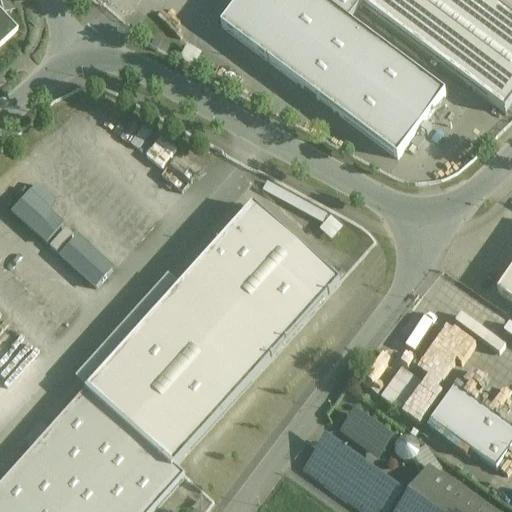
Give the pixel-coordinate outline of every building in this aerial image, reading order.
[(350,25),(333,13),(314,0),(243,0),(221,29),(398,161),(446,97),(350,25)] [(362,10),(348,0),(342,0),(333,13),(350,25),(362,10)] [(348,0),(362,10),(506,117),(511,109),(511,22),(482,0),(348,0)] [(0,48),(17,33),(3,18),(0,7),(0,48)] [(183,190),(202,168),(185,152),(165,175),(183,190)] [(59,256),(78,235),(49,209),(56,202),(37,185),(11,214),(59,256)] [(340,287),(254,209),(88,394),(175,472),(340,287)] [(81,237),(62,259),(99,291),(118,269),(81,237)] [(511,277),(500,295),(511,303),(511,277)] [(442,303),(487,336),(494,327),(511,339),(511,322),(457,282),(442,303)] [(422,387),(402,372),(381,402),(402,416),(422,387)] [(511,452),(511,433),(455,392),(430,426),(497,474),(511,452)] [(175,472),(88,394),(0,493),(0,511),(157,511),(185,481),(175,472)] [(344,432),(384,461),(399,439),(360,411),(344,432)] [(428,475),(432,468),(440,472),(446,461),(405,438),(394,456),(428,475)] [(479,511),(433,479),(409,511),(479,511)]
